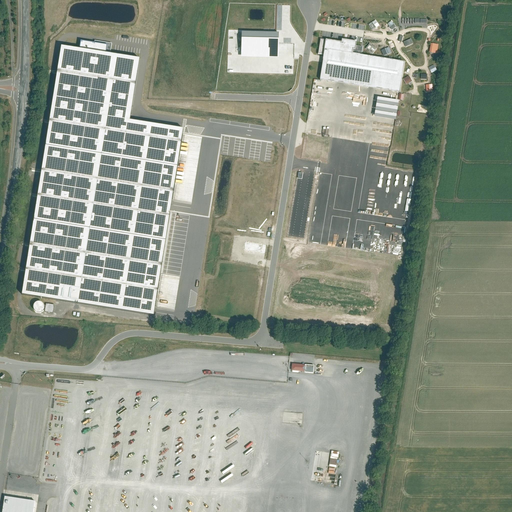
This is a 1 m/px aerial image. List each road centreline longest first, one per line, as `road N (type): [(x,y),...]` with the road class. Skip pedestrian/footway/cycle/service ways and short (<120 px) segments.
road 1 (unclassified): [(261,342),(314,15),(309,0)]
road 2 (unclassified): [(0,362),(88,368),(128,332),(261,342)]
road 3 (tertiary): [(0,264),(24,88)]
